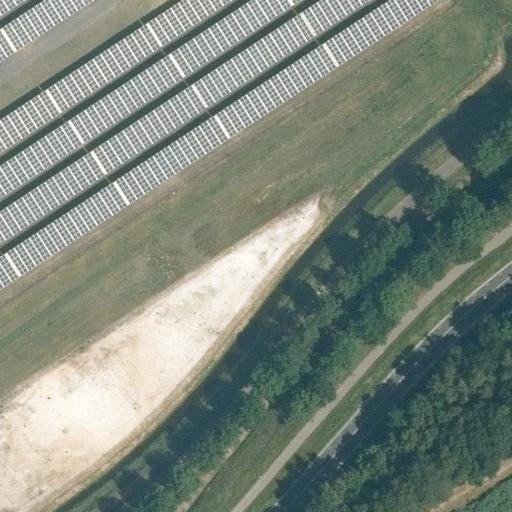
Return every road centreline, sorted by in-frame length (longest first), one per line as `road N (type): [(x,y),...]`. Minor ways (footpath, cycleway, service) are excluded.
road 1 (unclassified): [(126,511),(205,441),(360,255),(511,116)]
road 2 (tertiary): [(284,511),(426,347),(511,276)]
